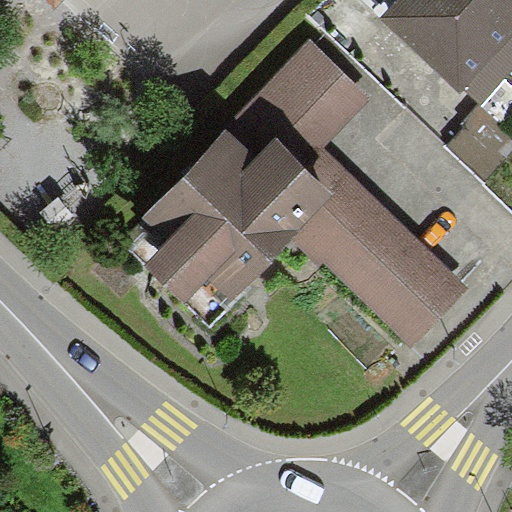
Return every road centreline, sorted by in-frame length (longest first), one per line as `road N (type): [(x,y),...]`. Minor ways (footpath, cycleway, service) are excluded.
road 1 (secondary): [(0,303),(212,511)]
road 2 (residential): [(511,360),(338,489)]
road 3 (residential): [(456,511),(511,372)]
